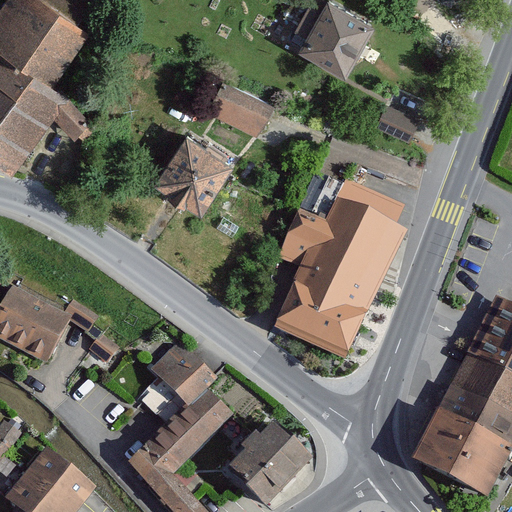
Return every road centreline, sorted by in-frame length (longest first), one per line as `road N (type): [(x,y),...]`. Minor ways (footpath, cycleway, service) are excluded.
road 1 (tertiary): [(0,192),(114,249),(370,434)]
road 2 (secondary): [(370,434),(382,383),(511,55)]
